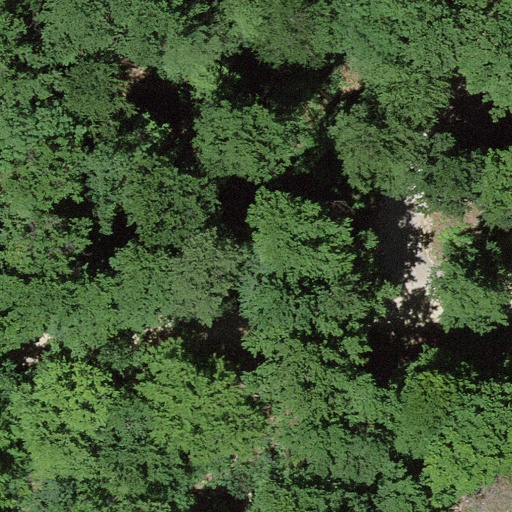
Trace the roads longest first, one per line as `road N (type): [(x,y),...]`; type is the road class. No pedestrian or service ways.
road 1 (track): [(511,289),(0,345)]
road 2 (track): [(415,298),(511,75)]
